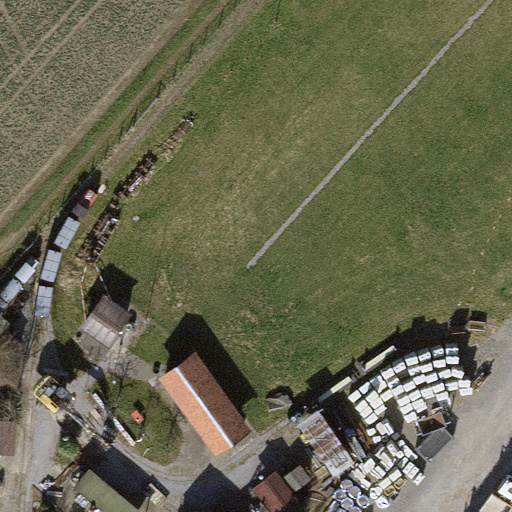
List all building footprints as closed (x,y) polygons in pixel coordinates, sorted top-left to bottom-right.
[(252,424),(194,347),(158,374),(216,451),(252,424)] [(16,419),(0,418),(0,454),(14,455),(16,419)] [(145,511),(89,466),(73,484),(107,511),(145,511)] [(275,470),(255,485),(264,497),(275,511),(283,511),(298,501),(275,470)] [(275,511),(264,497),(243,511),(275,511)]
